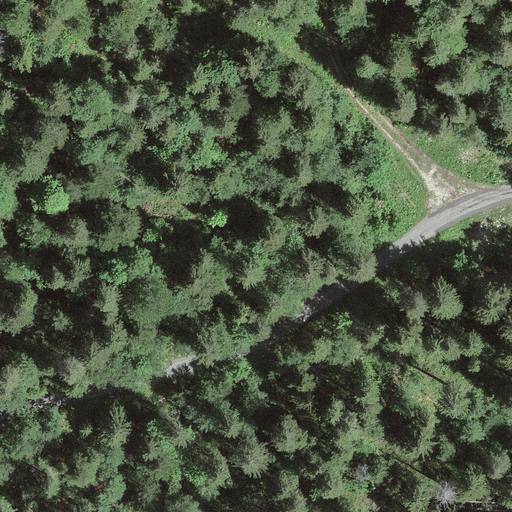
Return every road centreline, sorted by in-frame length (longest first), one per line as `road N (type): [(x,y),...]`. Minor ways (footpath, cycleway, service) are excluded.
road 1 (track): [(511,190),(270,336),(217,359),(0,412)]
road 2 (track): [(502,190),(435,169),(351,88),(330,48),(329,0)]
